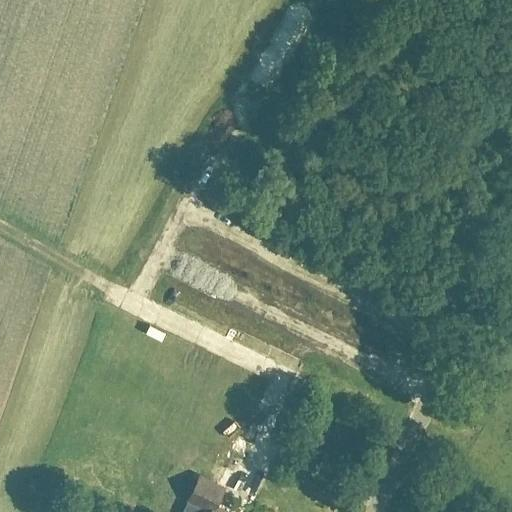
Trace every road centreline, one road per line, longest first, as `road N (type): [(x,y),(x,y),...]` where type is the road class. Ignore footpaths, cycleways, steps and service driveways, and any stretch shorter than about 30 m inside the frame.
road 1 (track): [(0,226),(287,387),(264,450),(380,504)]
road 2 (track): [(453,351),(185,209),(131,305)]
road 3 (unclassified): [(376,511),(511,228)]
